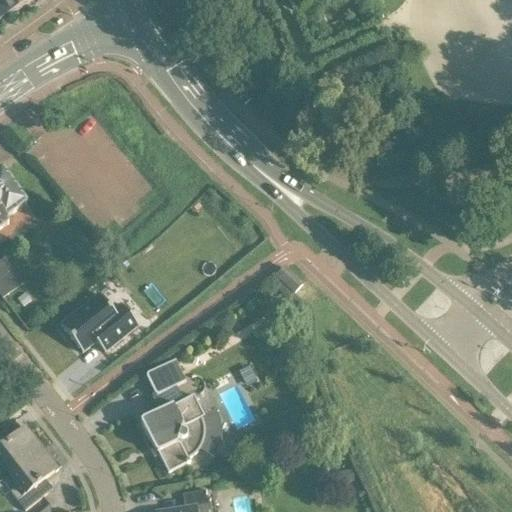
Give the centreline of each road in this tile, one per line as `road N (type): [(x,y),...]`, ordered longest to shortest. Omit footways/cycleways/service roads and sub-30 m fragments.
road 1 (secondary): [(262,170),(294,212),(445,352)]
road 2 (secondary): [(468,309),(353,219),(262,170)]
road 3 (residential): [(114,511),(110,490),(79,440),(0,336)]
road 4 (secondary): [(262,170),(187,92),(140,11)]
road 5 (tertiary): [(0,87),(140,11)]
